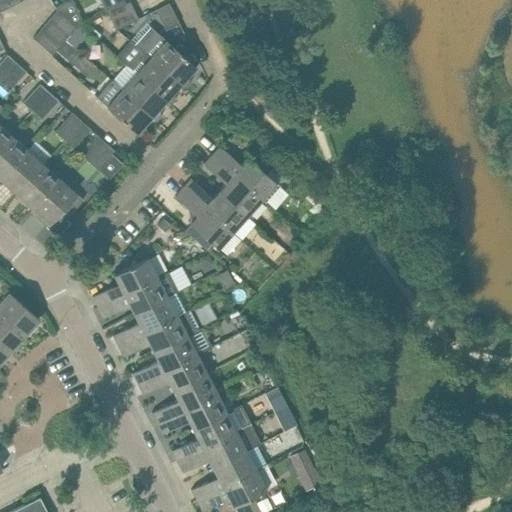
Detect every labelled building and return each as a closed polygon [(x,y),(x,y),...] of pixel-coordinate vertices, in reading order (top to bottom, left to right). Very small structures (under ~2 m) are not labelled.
[(0,0),(0,10),(11,5),(8,0),(0,0)] [(112,17),(132,7),(128,0),(116,0),(106,5),(112,17)] [(80,22),(60,5),(49,17),(69,35),(71,33),(76,26),(80,22)] [(118,27),(119,26),(137,18),(132,7),(112,17),(118,27)] [(69,35),(49,17),(40,27),(60,45),(65,40),(65,39),(69,35)] [(80,41),(89,30),(81,24),(76,26),(71,33),(80,41)] [(150,26),(135,43),(149,56),(180,84),(185,88),(190,82),(185,78),(195,67),(182,55),(186,52),(185,47),(182,44),(177,44),(174,48),(164,38),(150,26)] [(60,45),(40,27),(32,37),(60,62),(74,47),(65,40),(60,45)] [(130,39),(116,55),(135,72),(166,100),(171,104),(176,99),(171,94),(180,84),(149,56),(135,43),(130,39)] [(0,62),(0,80),(1,81),(17,63),(7,54),(0,62)] [(10,89),(13,86),(26,71),(17,63),(1,81),(10,89)] [(166,100),(135,72),(120,88),(151,116),(156,120),(161,115),(156,111),(166,100)] [(23,102),(33,110),(49,92),(39,83),(26,98),(23,102)] [(106,105),(141,136),(146,131),(142,127),(151,116),(120,88),(106,105)] [(42,118),(45,115),(58,100),(49,92),(33,110),(42,118)] [(64,140),(81,121),(71,112),(54,131),(64,140)] [(64,140),(73,148),(90,129),(81,121),(64,140)] [(0,146),(11,134),(0,123),(0,146)] [(0,146),(0,178),(27,148),(11,134),(0,146)] [(96,169),(114,150),(97,135),(79,154),(96,169)] [(219,145),(211,155),(262,200),(277,184),(263,170),(248,157),(241,164),(219,145)] [(0,179),(16,194),(20,189),(43,163),(27,148),(0,178),(0,179)] [(262,200),(211,155),(203,163),(225,182),(218,190),(247,216),(262,200)] [(32,208),(59,178),(43,163),(20,189),(16,194),(32,208)] [(66,218),(83,199),(68,186),(59,178),(32,208),(48,223),(58,211),(66,218)] [(212,197),(190,178),(182,187),(232,231),(247,216),(218,190),(212,197)] [(196,215),(189,222),(217,248),(231,233),(232,231),(182,187),(174,196),(196,215)] [(165,231),(171,225),(163,218),(157,224),(165,231)] [(147,256),(113,273),(118,283),(92,296),(98,307),(157,277),(147,256)] [(168,271),(157,277),(98,307),(103,317),(129,304),(133,313),(167,296),(178,291),(168,271)] [(39,319),(8,291),(0,300),(0,313),(24,335),(39,319)] [(167,296),(133,313),(138,321),(112,335),(118,346),(177,315),(167,296)] [(189,309),(177,315),(118,346),(123,356),(148,343),(153,351),(187,334),(198,328),(189,309)] [(24,335),(0,313),(0,343),(9,351),(24,335)] [(187,334),(153,351),(157,359),(131,373),(137,384),(196,354),(187,334)] [(0,361),(9,351),(0,343),(0,361)] [(173,390),(206,373),(196,354),(137,384),(142,394),(168,381),(173,390)] [(206,373),(173,390),(177,399),(151,412),(157,422),(216,392),(206,373)] [(192,429),(226,412),(216,392),(157,422),(162,433),(188,420),(192,429)] [(285,407),(276,412),(278,416),(285,418),(289,416),(285,407)] [(226,412),(192,429),(196,437),(171,450),(176,461),(236,431),(226,412)] [(250,423),(236,431),(176,461),(182,472),(207,459),(212,468),(246,451),(260,443),(250,423)] [(299,476),(315,466),(304,447),(287,456),(299,476)] [(246,451),(212,468),(216,476),(191,489),(196,500),(256,469),(246,451)] [(266,489),(256,471),(256,469),(196,500),(201,510),(227,497),(232,506),(266,489)] [(46,511),(39,496),(8,511),(46,511)]
